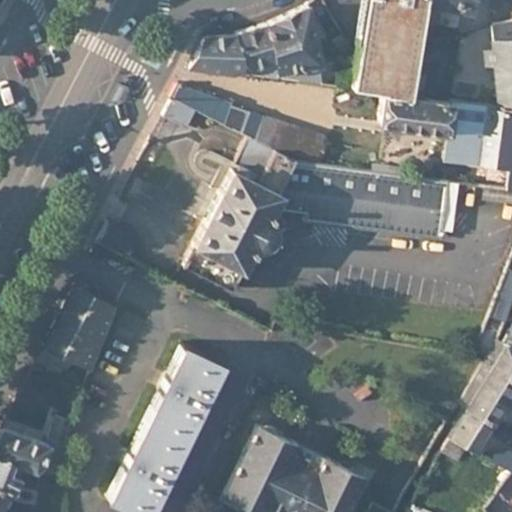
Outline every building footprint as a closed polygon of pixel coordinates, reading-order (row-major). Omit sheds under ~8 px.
[(354,89),(377,92),(408,95),(423,4),(423,0),(364,0),(357,60),(354,89)] [(472,11),(473,0),(423,0),(423,4),(472,11)] [(286,16),(265,27),(277,71),(318,59),(320,59),(304,7),(286,16)] [(499,111),(511,111),(511,20),(491,22),(499,111)] [(234,34),(244,73),(279,78),(277,71),(265,27),(252,30),(234,34)] [(201,38),(188,64),(236,72),(244,73),(234,34),(220,36),(201,38)] [(277,71),(279,78),(290,79),(325,84),(318,59),(277,71)] [(170,99),(193,110),(248,137),(253,138),(261,116),(229,105),(230,102),(177,85),(170,99)] [(476,183),(511,187),(511,111),(499,111),(450,98),(450,101),(408,95),(377,92),(376,98),(381,99),(378,121),(445,131),(442,157),(479,163),(476,183)] [(170,99),(161,117),(184,128),(193,110),(170,99)] [(297,159),(315,162),(324,134),(279,120),(278,122),(261,116),(253,138),(297,159)] [(280,195),(276,206),(307,210),(306,217),(439,236),(441,227),(448,179),(315,162),(297,159),(253,138),(248,137),(243,145),(234,163),(239,167),(237,170),(280,195)] [(280,195),(237,170),(232,168),(215,199),(210,207),(190,249),(192,249),(183,268),(232,292),(252,255),(257,257),(264,257),(270,255),(273,253),(277,250),(281,245),(283,240),(284,234),(284,229),(282,223),(280,218),(276,214),(273,211),(276,206),(280,195)] [(459,181),(448,179),(441,227),(451,228),(459,181)] [(94,241),(126,256),(136,236),(105,220),(94,241)] [(487,311),(470,353),(484,355),(495,337),(511,285),(511,269),(506,266),(492,300),(487,311)] [(68,360),(90,373),(115,307),(74,285),(41,346),(68,360)] [(511,329),(506,325),(503,334),(500,340),(511,346),(511,329)] [(511,346),(500,340),(495,337),(484,355),(511,372),(511,346)] [(106,496),(138,511),(145,511),(221,362),(182,342),(181,345),(191,349),(177,378),(167,373),(166,375),(159,388),(158,391),(168,396),(140,452),(130,448),(129,450),(122,464),(121,466),(131,471),(117,499),(107,494),(106,496)] [(167,373),(177,378),(191,349),(181,345),(167,373)] [(41,346),(34,359),(60,373),(68,360),(41,346)] [(511,389),(511,372),(484,355),(469,379),(505,401),(511,389)] [(505,401),(469,379),(457,401),(463,404),(492,421),(505,401)] [(130,448),(140,452),(168,396),(158,391),(130,448)] [(474,450),(492,421),(463,404),(447,434),(461,442),(474,450)] [(0,428),(0,458),(9,462),(35,473),(58,476),(57,466),(55,466),(71,423),(56,417),(45,445),(0,428)] [(258,422),(256,424),(275,433),(276,432),(276,428),(273,425),(272,425),(269,425),(266,426),(265,422),(263,421),(260,421),(258,422)] [(344,511),(362,472),(361,471),(342,463),(322,454),(315,469),(288,457),(295,442),(275,433),(256,424),(255,423),(222,496),(234,501),(251,509),(257,511),(263,511),(266,505),(282,511),(344,511)] [(454,454),(461,442),(447,434),(440,447),(454,454)] [(295,442),(288,457),(315,469),(322,454),(295,442)] [(510,472),(511,469),(511,454),(499,447),(490,460),(510,472)] [(0,468),(5,471),(9,462),(0,458),(0,468)] [(343,461),(342,463),(361,471),(362,468),(358,464),(355,464),(353,465),(352,462),(351,461),(348,459),(345,460),(343,461)] [(107,494),(117,499),(131,471),(121,466),(107,494)] [(0,483),(12,490),(19,476),(5,471),(0,468),(0,483)] [(0,511),(11,511),(3,509),(12,490),(0,483),(0,511)] [(251,509),(234,501),(234,504),(235,506),(236,507),(239,509),(241,510),(242,510),(245,511),(247,511),(249,510),(251,509)]
